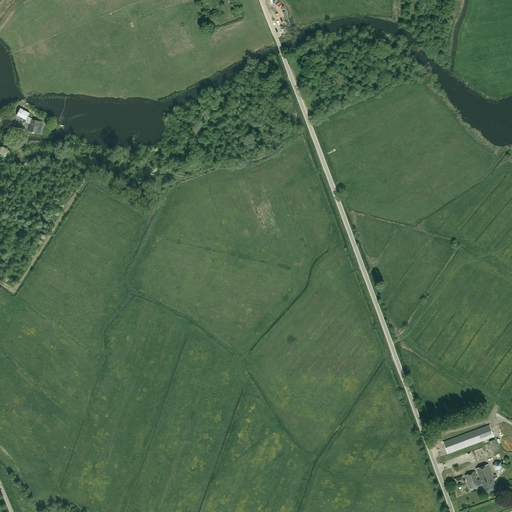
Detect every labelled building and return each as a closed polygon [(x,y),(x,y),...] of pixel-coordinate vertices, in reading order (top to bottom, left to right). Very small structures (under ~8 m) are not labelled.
[(26,120),(30,113),(20,108),(16,115),(26,120)] [(36,133),(39,122),(31,120),(28,131),(36,133)] [(448,454),(494,437),(489,425),(443,442),(448,454)] [(511,438),(501,440),(503,451),(511,449),(511,438)] [(499,449),(495,439),(489,442),(493,452),(499,449)] [(495,482),(488,464),(476,469),(480,479),(478,480),(475,471),(465,475),(470,489),(482,485),(485,493),(497,489),(495,482)] [(465,482),(462,476),(455,479),(457,484),(457,485),(465,482)]
